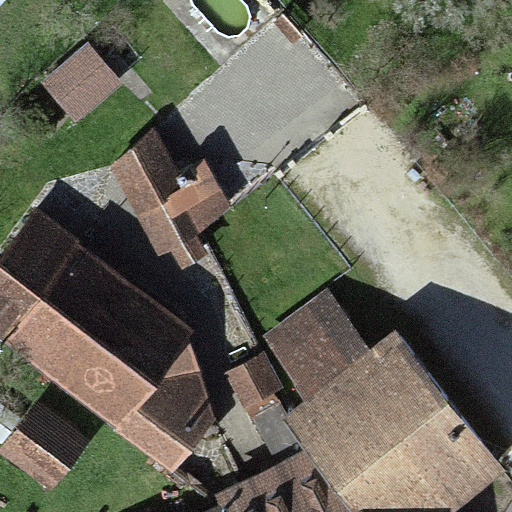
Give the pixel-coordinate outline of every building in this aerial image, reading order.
[(99,53),(67,76),(83,98),(115,75),(99,53)] [(191,185),(147,213),(169,247),(213,219),(191,185)] [(17,332),(169,444),(203,398),(154,361),(184,320),(81,245),(17,332)] [(286,407),(305,459),(374,506),(376,511),(431,511),(502,463),(401,329),(372,349),(332,293),(276,333),(315,387),(286,407)] [(44,414),(17,455),(59,482),(86,442),(44,414)] [(305,459),(221,498),(227,511),(376,511),(374,506),(305,459)] [(227,511),(221,498),(191,511),(227,511)]
